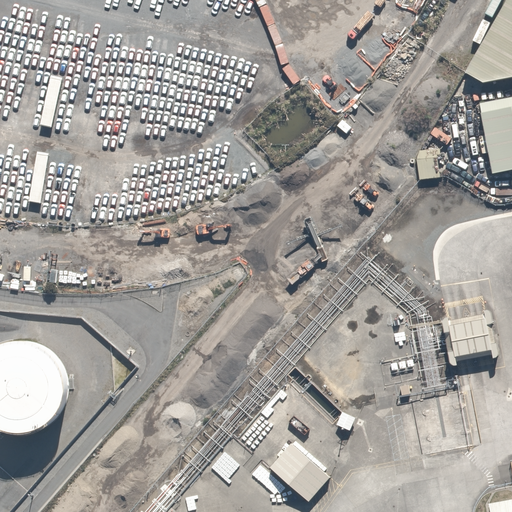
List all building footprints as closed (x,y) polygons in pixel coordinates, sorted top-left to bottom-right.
[(511,80),(511,4),(504,0),(496,0),(449,80),(461,91),(511,80)] [(511,174),(511,111),(464,121),(476,182),(511,174)] [(441,149),(417,152),(421,180),(445,176),(441,149)] [(485,314),(449,321),(444,322),(447,334),(452,333),(455,352),(450,353),(453,366),(494,358),(485,314)] [(0,427),(3,428),(13,427),(22,423),(30,417),(37,409),(41,400),(43,390),(43,388),(42,378),(38,368),(32,360),(24,353),(15,349),(5,347),(0,347),(0,427)] [(472,395),(423,404),(433,456),(481,447),(472,395)] [(357,416),(344,410),(338,426),(351,431),(357,416)] [(277,456),(279,457),(270,467),(309,502),(332,475),(294,441),(284,452),(282,450),(277,456)] [(511,511),(511,500),(490,505),(491,511),(511,511)]
